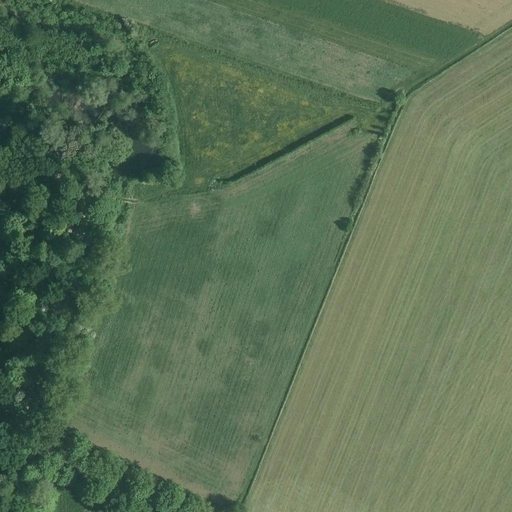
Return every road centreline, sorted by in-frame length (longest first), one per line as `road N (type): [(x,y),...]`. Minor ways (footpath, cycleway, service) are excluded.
road 1 (track): [(230,511),(403,94),(511,21)]
road 2 (track): [(34,437),(29,395),(82,215),(80,192),(62,176),(0,171)]
road 3 (track): [(34,437),(182,511)]
